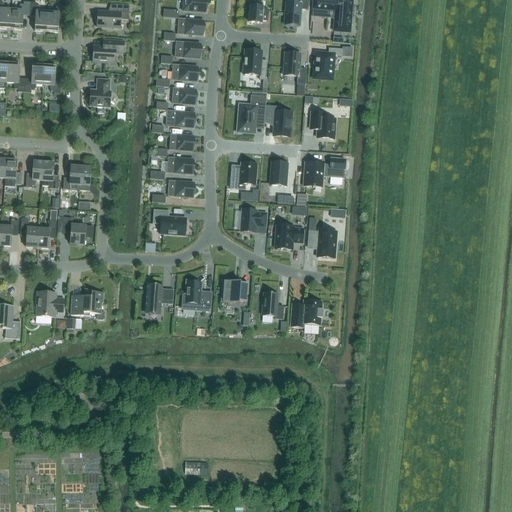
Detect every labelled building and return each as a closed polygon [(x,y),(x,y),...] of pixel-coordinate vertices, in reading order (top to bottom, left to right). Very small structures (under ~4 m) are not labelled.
[(0,0),(0,29),(10,30),(11,10),(5,10),(4,4),(0,4),(0,1),(0,0)] [(183,0),(183,12),(205,14),(206,0),(183,0)] [(300,28),(301,11),(307,12),(308,0),(298,0),(298,5),(287,4),(285,27),(300,28)] [(313,0),(313,9),(334,11),(333,18),(335,19),(333,32),(350,33),(351,19),(348,18),(349,9),(352,9),(352,0),(313,0)] [(11,10),(10,30),(22,31),(23,16),(29,16),(30,3),(23,2),(23,5),(20,5),(18,11),(11,10)] [(251,2),(249,23),(261,24),(261,21),(267,22),(268,10),(262,9),(263,3),(251,2)] [(30,3),(29,16),(35,17),(34,32),(46,32),(47,13),(41,12),(39,6),(36,6),(36,3),(30,3)] [(47,13),(46,32),(58,33),(59,18),(65,19),(66,5),(59,5),(59,7),(56,7),(54,13),(47,13)] [(129,6),(113,5),(113,13),(98,12),(98,15),(96,15),(95,20),(96,24),(97,24),(97,28),(120,29),(120,20),(128,21),(129,6)] [(178,19),(179,12),(163,10),(163,18),(178,19)] [(202,37),(203,22),(179,20),(177,35),(202,37)] [(175,42),(175,35),(164,34),(163,41),(175,42)] [(124,42),(107,41),(106,47),(93,47),(92,62),(115,64),(115,54),(123,54),(124,42)] [(200,45),(176,43),(175,58),(199,60),(200,45)] [(314,79),(332,80),(333,56),(342,57),(342,50),(329,49),(328,55),(316,54),(314,79)] [(243,75),(259,76),(259,80),(266,81),(267,67),(261,66),(262,52),(245,51),(243,75)] [(300,55),(285,54),(283,76),(298,77),(297,85),(305,86),(306,70),(299,70),(300,55)] [(161,57),(161,64),(172,65),(173,58),(161,57)] [(18,93),(24,93),(25,80),(19,79),(20,64),(8,64),(7,83),(13,84),(14,90),(18,90),(18,93)] [(36,85),(42,86),(44,66),(32,65),(31,80),(25,80),(24,93),(30,94),(31,91),(34,91),(36,85)] [(56,67),(44,66),(42,86),(49,86),(50,92),(54,92),(54,95),(60,95),(61,83),(61,82),(55,81),(56,67)] [(172,81),(196,83),(198,68),(173,66),(172,81)] [(90,91),(89,107),(96,107),(97,108),(101,109),(102,108),(109,108),(110,92),(109,92),(110,81),(97,80),(97,87),(99,88),(97,91),(90,91)] [(156,87),(169,88),(170,81),(156,80),(156,87)] [(172,104),(195,106),(196,91),(173,89),(172,104)] [(254,134),(255,129),(255,122),(264,123),(266,98),(251,97),(250,107),(240,106),(239,114),(238,114),(237,124),(238,124),(237,133),(254,134)] [(168,104),(156,103),(156,111),(167,111),(168,104)] [(51,104),(49,112),(59,114),(61,106),(51,104)] [(266,106),(264,124),(265,124),(266,122),(275,123),(274,128),(274,137),(289,138),(291,114),(282,113),(282,108),(266,106)] [(194,114),(167,112),(166,127),(193,129),(194,114)] [(333,140),(335,120),(324,119),(325,114),(311,113),(310,130),(318,131),(317,139),(333,140)] [(163,127),(153,126),(152,126),(152,134),(163,134),(163,127)] [(192,152),(193,137),(171,135),(169,151),(192,152)] [(156,157),(166,158),(167,150),(156,150),(156,157)] [(193,160),(168,158),(167,174),(192,176),(193,160)] [(305,163),(303,187),(313,188),(312,189),(314,189),(314,188),(322,188),(323,178),(344,179),(345,160),(330,159),(330,165),(305,163)] [(15,188),(15,185),(21,186),(22,174),(16,173),(16,161),(6,160),(5,179),(5,187),(15,188)] [(45,163),(43,162),(42,182),(42,187),(48,187),(49,189),(58,190),(59,176),(53,176),(54,163),(52,163),(52,161),(45,160),(45,163)] [(37,181),(42,182),(43,162),(33,162),(32,174),(26,174),(25,188),(32,188),(32,186),(35,187),(37,181)] [(286,187),(287,164),(272,163),(270,186),(286,187)] [(245,185),(255,186),(256,165),(241,164),(240,178),(231,177),(230,189),(245,190),(245,185)] [(79,186),(81,167),(70,166),(69,179),(63,178),(63,190),(69,191),(69,185),(79,186)] [(79,186),(79,191),(89,192),(91,168),(81,167),(79,186)] [(150,180),(164,181),(165,173),(151,172),(150,180)] [(168,197),(193,199),(194,184),(169,182),(168,197)] [(297,195),(296,206),(306,207),(307,195),(297,195)] [(152,203),(165,204),(165,197),(152,196),(152,203)] [(69,201),(62,200),(61,210),(68,210),(69,201)] [(78,203),(78,211),(90,212),(90,203),(78,203)] [(160,234),(185,236),(185,232),(186,232),(187,224),(186,224),(186,220),(169,218),(169,212),(153,210),(152,224),(161,225),(160,234)] [(255,234),(256,226),(265,227),(266,215),(257,214),(257,212),(242,210),(240,232),(255,234)] [(332,210),(332,219),(346,219),(346,210),(332,210)] [(72,225),(72,219),(58,218),(57,230),(71,231),(70,245),(84,246),(84,239),(93,239),(93,227),(72,225)] [(37,250),(37,249),(38,229),(28,228),(28,219),(21,219),(20,234),(26,234),(26,248),(37,249),(37,250)] [(11,227),(0,227),(0,233),(0,246),(10,247),(11,233),(18,234),(18,221),(11,221),(11,227)] [(49,230),(38,229),(37,249),(48,250),(49,236),(55,236),(56,221),(49,221),(49,230)] [(293,243),(302,244),(303,230),(294,229),(294,228),(276,226),(275,250),(292,251),(293,243)] [(336,232),(319,231),(319,232),(315,232),(309,231),(308,231),(307,247),(318,248),(317,258),(334,259),(336,232)] [(204,297),(200,297),(201,293),(201,284),(194,283),(195,281),(187,281),(187,283),(186,283),(185,296),(183,296),(182,307),(196,308),(196,311),(210,312),(211,304),(204,304),(204,297)] [(231,283),(231,282),(222,281),(221,303),(239,304),(239,302),(246,302),(247,284),(231,283)] [(163,286),(149,285),(147,285),(146,287),(146,290),(145,303),(145,310),(144,314),(160,316),(160,312),(161,305),(173,305),(174,291),(162,290),(163,286)] [(84,290),(84,297),(72,296),(71,316),(83,317),(83,313),(89,314),(97,315),(96,319),(98,321),(102,321),(104,320),(104,313),(101,313),(101,304),(102,304),(103,293),(91,293),(91,291),(84,290)] [(53,294),(37,293),(36,317),(55,318),(55,313),(63,314),(64,300),(53,299),(53,294)] [(277,307),(278,295),(264,294),(262,316),(275,317),(275,320),(282,320),(283,307),(277,307)] [(319,326),(320,319),(322,319),(323,310),(321,310),(321,303),(304,301),(304,306),(292,305),(291,328),(303,329),(303,325),(319,326)] [(20,323),(12,322),(13,307),(14,307),(0,305),(0,326),(2,327),(2,329),(5,330),(5,339),(4,339),(19,340),(20,322),(20,323)] [(76,320),(66,319),(66,330),(66,334),(73,334),(73,330),(75,330),(76,320)] [(65,330),(65,322),(57,321),(57,329),(65,330)] [(199,464),(199,466),(185,465),(185,475),(207,476),(208,464),(199,464)]
